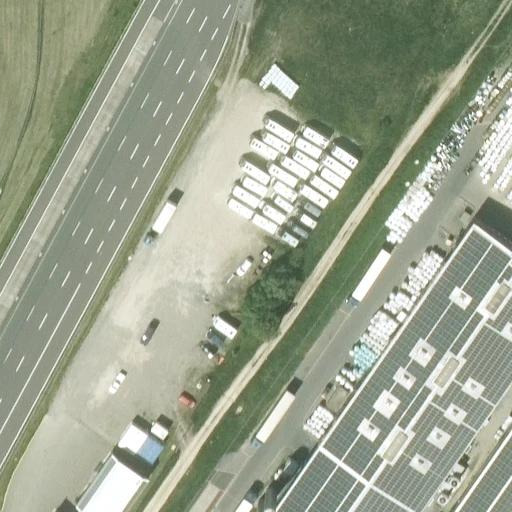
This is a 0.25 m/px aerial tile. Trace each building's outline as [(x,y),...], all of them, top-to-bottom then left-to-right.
[(511,243),(474,217),(319,439),(419,508),(511,373),(511,243)] [(148,432),(131,421),(118,441),(126,448),(135,454),(148,432)] [(163,443),(148,432),(135,454),(140,458),(149,464),(163,443)] [(123,511),(150,475),(113,449),(103,464),(94,476),(86,489),(76,502),(91,511),(123,511)] [(371,511),(302,464),(268,511),(371,511)]
